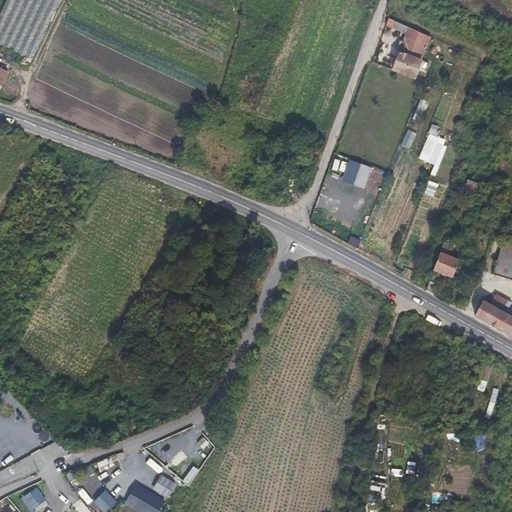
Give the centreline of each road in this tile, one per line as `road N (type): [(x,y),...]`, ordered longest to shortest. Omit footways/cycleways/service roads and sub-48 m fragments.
road 1 (unclassified): [(0,504),(202,412),(299,232)]
road 2 (secondary): [(299,232),(0,114)]
road 3 (unclassified): [(299,232),(384,0)]
road 4 (secondary): [(511,348),(299,232)]
road 5 (track): [(345,511),(400,287)]
